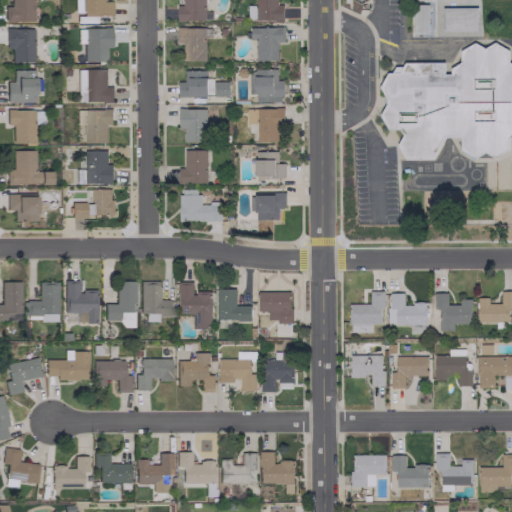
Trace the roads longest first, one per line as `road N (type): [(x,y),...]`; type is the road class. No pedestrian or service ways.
road 1 (residential): [(0,247),(149,246),(264,259),(511,258)]
road 2 (tertiary): [(321,0),(325,511)]
road 3 (residential): [(50,423),(511,416)]
road 4 (residential): [(147,0),(149,246)]
